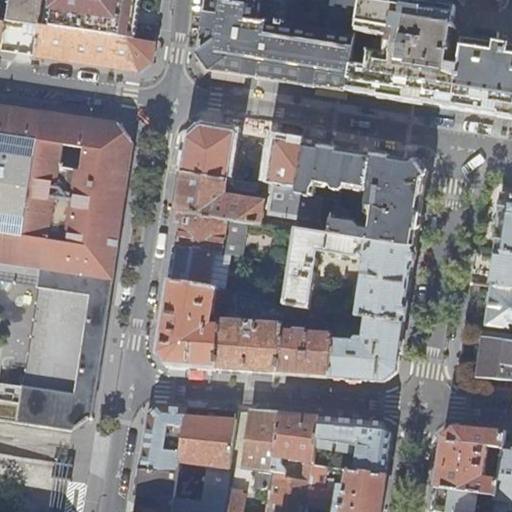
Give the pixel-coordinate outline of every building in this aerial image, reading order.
[(40,27),(134,41),(138,16),(140,0),(14,0),(11,23),(40,27)] [(211,71),(347,93),(359,23),(362,0),(211,0),(202,59),(211,71)] [(362,0),(359,23),(347,93),(509,118),(511,118),(511,46),(499,45),(500,35),(479,32),(477,41),(465,40),(463,51),(451,49),(453,31),(456,32),(457,28),(454,27),(456,9),(442,7),(443,0),(362,0)] [(115,68),(140,72),(154,62),(156,45),(134,41),(40,27),(35,56),(115,68)] [(0,420),(1,420),(74,431),(95,417),(101,382),(96,381),(97,373),(98,366),(103,367),(115,290),(122,247),(121,246),(121,241),(115,240),(118,220),(121,201),(127,202),(128,197),(130,197),(131,184),(137,144),(122,123),(39,111),(37,119),(23,117),(24,109),(0,105),(0,420)] [(190,139),(185,174),(227,180),(234,135),(202,130),(190,139)] [(300,191),(307,147),(270,141),(263,186),(275,187),(300,191)] [(417,164),(307,147),(300,191),(299,195),(324,199),(337,201),(332,237),(416,250),(424,191),(426,177),(417,164)] [(236,222),(262,226),(265,204),(232,199),(228,204),(227,207),(223,205),(224,198),(227,180),(185,174),(178,213),(227,221),(236,222)] [(320,223),(324,199),(299,195),(300,191),(275,187),(270,216),(320,223)] [(501,219),(496,252),(511,254),(511,198),(503,197),(500,218),(501,219)] [(232,199),(224,198),(223,205),(227,207),(228,204),(232,199)] [(227,221),(178,213),(177,222),(183,223),(182,230),(179,247),(214,252),(222,254),(227,221)] [(236,222),(227,221),(222,254),(231,255),(236,222)] [(416,250),(332,237),(297,232),(292,265),(287,302),(286,306),(311,310),(321,254),(360,260),(362,258),(367,264),(364,267),(364,271),(357,317),(367,319),(405,324),(411,283),(416,250)] [(174,246),(168,283),(209,290),(214,252),(179,247),(174,246)] [(217,284),(222,254),(214,252),(209,290),(216,291),(217,284)] [(511,254),(496,252),(491,287),(511,289),(511,254)] [(191,368),(216,370),(219,329),(205,327),(206,321),(213,317),(215,303),(228,305),(234,306),(236,294),(220,292),(216,291),(209,290),(168,283),(156,354),(166,367),(191,368)] [(511,289),(491,287),(490,293),(486,292),(482,319),(486,320),(485,327),(511,330),(511,289)] [(256,302),(256,297),(236,294),(234,306),(247,308),(248,301),(256,302)] [(311,310),(286,306),(285,316),(315,320),(316,318),(325,320),(326,313),(311,310)] [(401,350),(405,324),(367,319),(364,339),(359,339),(357,341),(357,343),(336,341),(337,336),(310,334),(310,332),(309,331),(295,330),(294,333),(282,332),(276,375),(385,383),(397,374),(401,350)] [(249,373),(276,375),(282,332),(283,326),(255,325),(254,333),(246,332),(247,324),(226,323),(226,324),(223,324),(219,329),(216,370),(249,373)] [(255,325),(247,324),(246,332),(254,333),(255,325)] [(511,336),(484,332),(478,379),(511,381),(511,336)] [(182,444),(187,408),(159,406),(147,416),(139,473),(177,475),(179,463),(180,453),(166,451),(168,442),(182,444)] [(211,410),(187,408),(182,444),(180,453),(179,463),(207,467),(231,470),(239,412),(211,410)] [(261,414),(253,413),(245,469),(258,471),(256,490),(263,491),(261,501),(254,500),(255,497),(242,496),(243,493),(229,490),(225,511),(268,511),(273,474),(280,415),(261,414)] [(300,417),(280,415),(273,474),(286,475),(287,472),(281,465),(282,460),(306,464),(303,483),(311,484),(314,465),(316,450),(317,440),(320,418),(300,417)] [(353,472),(387,477),(394,435),(384,423),(320,418),(317,440),(357,444),(353,472)] [(435,489),(496,498),(498,480),(484,478),(489,446),(498,447),(497,456),(502,456),(503,448),(506,431),(456,427),(443,438),(440,454),(435,489)] [(511,449),(503,448),(502,456),(498,480),(496,498),(494,509),(493,511),(511,511),(511,509),(507,508),(508,504),(511,504),(511,449)] [(381,511),(387,477),(353,472),(348,471),(346,488),(339,487),(338,493),(322,491),(325,467),(314,465),(311,484),(308,508),(330,511),(381,511)] [(202,499),(174,495),(171,511),(225,511),(229,490),(231,470),(207,467),(202,499)] [(177,475),(139,473),(133,511),(171,511),(174,495),(177,475)] [(307,511),(308,508),(311,484),(303,483),(285,480),(286,475),(273,474),(268,511),(307,511)] [(496,498),(435,489),(433,499),(431,511),(433,511),(493,511),(494,509),(496,498)]
